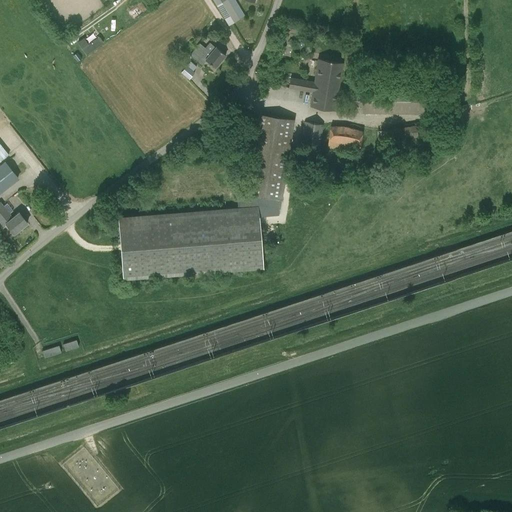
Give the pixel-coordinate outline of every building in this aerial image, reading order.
[(228,25),(240,19),(227,0),(222,0),(216,4),(228,25)] [(280,37),(287,39),(289,32),(282,30),(281,34),(280,37)] [(211,36),(218,42),(222,37),(215,32),(211,36)] [(99,37),(88,44),(84,38),(78,42),(86,54),(103,43),(99,37)] [(215,68),(226,54),(216,46),(215,47),(210,42),(205,47),(199,43),(190,54),(202,64),(206,60),(215,68)] [(335,109),(342,63),(318,59),(314,80),(290,77),(288,87),(312,91),(310,105),(335,109)] [(189,79),(195,73),(186,66),(181,72),(189,79)] [(424,114),(424,84),(353,84),(352,105),(360,105),(360,113),(424,114)] [(259,197),(281,199),(294,119),(271,116),(259,197)] [(323,124),(305,121),(301,142),(320,146),(323,124)] [(363,130),(331,125),(327,148),(359,153),(363,130)] [(389,152),(388,148),(419,144),(416,125),(377,130),(380,153),(389,152)] [(0,161),(9,154),(0,143),(0,161)] [(5,162),(0,165),(0,191),(18,178),(5,162)] [(0,221),(3,225),(6,223),(14,233),(27,222),(19,212),(12,218),(0,202),(0,221)] [(76,339),(63,343),(65,350),(78,346),(76,339)] [(59,345),(42,350),(44,357),(61,352),(59,345)]
